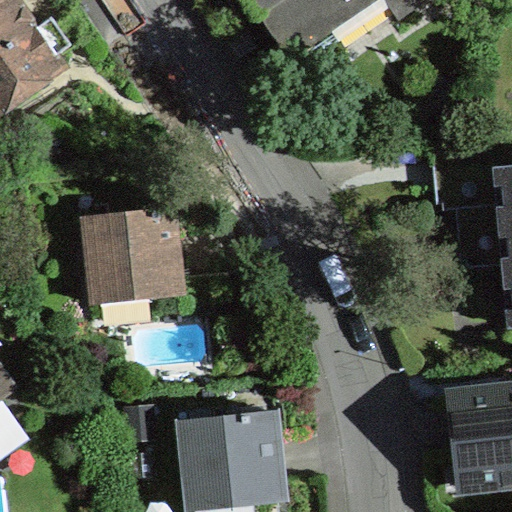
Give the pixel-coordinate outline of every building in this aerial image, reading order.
[(35,28),(15,0),(0,0),(0,113),(64,68),(55,56),(71,44),(51,16),(35,28)] [(300,48),(370,0),(386,0),(399,19),(425,0),(248,0),(258,15),(272,6),(300,48)] [(511,130),(449,136),(452,170),(440,172),(444,210),(474,207),(474,208),(475,224),(468,225),(464,231),(467,268),(503,264),(508,327),(511,327),(511,130)] [(94,303),(179,294),(173,238),(170,207),(85,216),(94,303)] [(511,391),(456,398),(465,482),(511,477),(511,479),(511,478),(511,391)] [(191,509),(281,500),(274,435),(271,410),(182,420),(191,509)]
